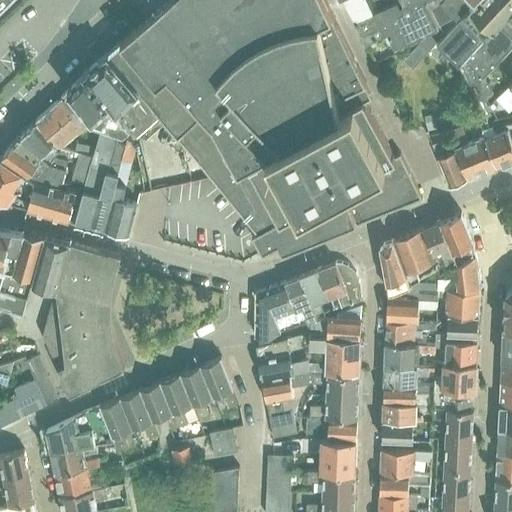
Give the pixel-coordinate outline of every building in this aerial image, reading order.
[(168,0),(108,52),(160,112),(160,111),(203,162),(260,231),(263,229),(266,235),(257,240),(263,251),(289,237),(295,247),(423,196),(401,152),(395,155),(358,86),(366,82),(326,0),(168,0)] [(443,34),(459,16),(441,0),(342,0),(355,22),(376,12),(384,29),(388,27),(395,42),(432,25),(433,26),(443,34)] [(485,33),(511,5),(511,0),(473,0),(462,12),(459,16),(443,34),(437,41),(459,61),(461,59),(485,33)] [(462,12),(473,0),(441,0),(459,16),(462,12)] [(511,43),(511,5),(485,33),(461,59),(466,68),(472,78),(483,72),(486,71),(511,43)] [(387,34),(384,29),(376,12),(355,22),(365,45),(368,43),(387,34)] [(428,51),(437,41),(443,34),(433,26),(418,42),(428,51)] [(138,131),(160,112),(108,52),(85,72),(131,123),(138,131)] [(124,129),(131,123),(85,72),(68,90),(91,118),(103,123),(124,129)] [(493,93),(483,72),(472,78),(483,100),(486,99),(493,93)] [(511,81),(510,83),(497,98),(509,110),(511,105),(511,81)] [(62,144),(91,118),(68,90),(60,98),(61,99),(37,120),(55,140),(57,143),(62,144)] [(50,145),(55,140),(37,120),(16,139),(0,158),(35,179),(40,174),(44,169),(49,163),(58,150),(50,145)] [(492,126),(483,130),(486,138),(497,166),(511,160),(511,139),(508,129),(496,134),(492,126)] [(75,221),(104,229),(126,143),(116,141),(118,134),(103,128),(93,156),(91,164),(86,182),(75,221)] [(455,147),(456,148),(468,178),(497,166),(486,138),(483,130),(483,129),(477,131),(480,137),(455,147)] [(126,143),(104,229),(130,235),(138,202),(123,198),(134,147),(132,141),(127,137),(126,143)] [(468,178),(456,148),(444,153),(439,140),(432,143),(449,185),(468,178)] [(59,150),(58,150),(49,163),(44,169),(40,174),(35,179),(30,198),(27,208),(68,219),(76,190),(61,186),(68,161),(73,161),(75,150),(61,146),(59,150)] [(72,178),(86,182),(91,164),(93,156),(78,152),(72,178)] [(16,191),(30,198),(35,179),(0,158),(0,157),(0,201),(8,203),(16,191)] [(462,211),(440,220),(455,255),(475,245),(474,241),(462,211)] [(440,220),(423,227),(430,244),(432,244),(437,256),(440,263),(455,255),(440,220)] [(423,227),(393,239),(405,269),(437,256),(432,244),(430,244),(423,227)] [(0,258),(9,261),(6,269),(11,270),(15,259),(23,231),(0,229),(0,258)] [(15,259),(11,270),(24,274),(33,276),(46,233),(23,231),(15,259)] [(46,233),(33,276),(32,280),(56,287),(43,333),(70,392),(125,366),(121,357),(118,348),(115,336),(114,335),(114,333),(113,331),(111,330),(110,328),(109,327),(107,326),(104,324),(102,323),(99,322),(118,253),(101,248),(71,239),(46,233)] [(405,269),(393,239),(384,243),(381,247),(389,291),(398,289),(411,284),(405,269)] [(477,251),(475,245),(455,255),(457,260),(451,263),(458,279),(458,284),(480,286),(481,276),(477,251)] [(0,258),(0,262),(3,264),(6,269),(9,261),(0,258)] [(336,261),(318,267),(330,295),(338,291),(343,305),(351,302),(342,277),(351,273),(354,282),(360,281),(357,271),(354,267),(349,264),(343,261),(336,261)] [(318,267),(301,274),(312,302),(318,315),(325,312),(320,299),(330,295),(318,267)] [(28,293),(32,280),(33,276),(24,274),(11,270),(6,269),(2,285),(28,293)] [(362,298),(360,281),(354,282),(351,273),(342,277),(351,302),(362,298)] [(312,302),(301,274),(259,289),(257,290),(257,293),(256,334),(261,337),(318,315),(312,302)] [(447,312),(449,312),(479,314),(480,290),(457,288),(457,277),(438,277),(438,281),(439,295),(448,295),(447,312)] [(388,296),(387,320),(422,321),(423,316),(419,316),(419,307),(438,308),(439,295),(438,281),(418,280),(408,286),(408,297),(388,296)] [(0,302),(15,307),(24,310),(28,293),(2,285),(1,285),(0,284),(0,302)] [(449,312),(448,332),(448,333),(478,334),(479,314),(449,312)] [(311,336),(361,338),(361,317),(330,315),(311,322),(311,336)] [(437,322),(422,321),(387,320),(386,342),(415,343),(427,343),(427,336),(421,335),(422,328),(437,329),(437,322)] [(0,349),(18,343),(13,326),(0,330),(0,349)] [(511,327),(504,327),(502,380),(511,380),(511,327)] [(326,354),(360,355),(361,338),(311,336),(310,346),(327,347),(326,354)] [(257,346),(263,379),(294,373),(288,337),(257,346)] [(447,362),(476,363),(478,338),(436,337),(436,344),(436,346),(447,347),(447,362)] [(414,365),(419,365),(420,351),(431,352),(431,353),(436,353),(436,346),(436,344),(427,343),(415,343),(386,342),(386,364),(414,365)] [(39,353),(25,360),(24,360),(33,379),(45,403),(59,397),(39,353)] [(309,370),(312,370),(325,371),(359,372),(360,355),(326,354),(326,365),(321,365),(322,362),(310,361),(309,370)] [(222,355),(201,363),(214,395),(224,391),(230,405),(240,401),(234,386),(222,355)] [(310,359),(300,361),(302,371),(309,370),(310,361),(310,359)] [(0,380),(8,383),(14,361),(0,365),(0,380)] [(433,404),(444,405),(445,394),(474,395),(475,389),(476,363),(447,362),(444,361),(443,376),(434,376),(434,384),(434,390),(433,404)] [(201,363),(181,372),(193,403),(199,417),(209,414),(203,399),(214,395),(201,363)] [(423,365),(419,365),(414,365),(386,364),(385,382),(413,384),(417,384),(417,380),(413,380),(413,375),(434,375),(434,366),(423,365)] [(293,385),(314,381),(312,370),(309,370),(302,371),(294,373),(263,379),(272,424),(295,420),(293,407),(285,409),(283,398),(295,396),(293,385)] [(311,404),(310,415),(326,415),(358,417),(359,372),(325,371),(312,370),(314,381),(314,382),(328,382),(327,404),(311,404)] [(183,407),(193,403),(181,372),(161,380),(173,411),(179,426),(189,422),(183,407)] [(39,406),(45,403),(33,379),(14,388),(18,396),(32,390),(39,406)] [(165,414),(173,411),(161,380),(152,383),(153,384),(164,413),(165,414)] [(511,380),(502,380),(500,404),(511,404),(511,380)] [(413,391),(434,390),(434,384),(417,384),(413,384),(385,382),(384,400),(412,402),(413,391)] [(142,387),(121,395),(133,427),(143,423),(149,437),(160,433),(154,418),(155,418),(154,417),(142,388),(143,388),(142,387)] [(0,424),(39,406),(32,390),(18,396),(0,404),(0,424)] [(444,408),(448,408),(448,407),(472,408),(472,396),(474,396),(474,395),(445,394),(444,405),(444,408)] [(113,435),(114,438),(118,450),(129,445),(123,431),(133,427),(121,395),(100,404),(112,435),(113,435)] [(417,402),(412,402),(384,400),(383,418),(414,420),(421,420),(421,416),(417,416),(417,402)] [(100,404),(89,408),(96,442),(114,438),(112,435),(109,425),(100,404)] [(499,428),(511,428),(511,404),(500,404),(499,428)] [(448,408),(446,437),(472,438),(474,408),(472,408),(448,407),(448,408)] [(89,408),(47,429),(51,450),(96,442),(89,408)] [(329,425),(329,438),(357,439),(358,417),(326,415),(310,415),(308,415),(307,431),(317,432),(317,424),(329,425)] [(413,440),(414,420),(383,418),(383,439),(413,440)] [(297,431),(295,420),(272,424),(274,436),(297,431)] [(210,431),(213,443),(236,438),(234,426),(210,431)] [(511,428),(499,428),(498,450),(511,451),(511,428)] [(446,437),(445,467),(471,468),(472,438),(446,437)] [(236,438),(213,443),(215,454),(238,450),(236,438)] [(322,438),(321,470),(355,471),(357,439),(329,438),(322,438)] [(51,450),(56,472),(101,464),(99,457),(86,459),(85,453),(98,451),(96,442),(51,450)] [(192,459),(191,455),(189,444),(173,448),(176,462),(192,459)] [(0,453),(0,456),(5,479),(30,474),(25,448),(0,453)] [(382,448),(381,471),(414,472),(414,471),(415,457),(432,458),(432,450),(414,449),(382,448)] [(511,451),(498,450),(497,478),(511,478),(511,451)] [(268,453),(268,465),(292,466),(292,454),(268,453)] [(56,472),(60,494),(93,488),(105,485),(104,479),(100,480),(98,473),(103,473),(101,464),(56,472)] [(206,511),(230,511),(237,511),(240,465),(208,471),(206,511)] [(268,465),(267,477),(291,478),(292,466),(268,465)] [(445,467),(444,496),(469,497),(471,468),(445,467)] [(324,481),(323,492),(355,493),(355,471),(321,470),(308,470),(308,480),(324,481)] [(381,471),(381,493),(409,494),(409,481),(421,481),(421,495),(430,495),(431,472),(414,471),(414,472),(381,471)] [(5,479),(10,505),(35,499),(30,474),(5,479)] [(267,477),(267,489),(291,490),(291,478),(267,477)] [(511,511),(511,478),(497,478),(494,511),(511,511)] [(93,488),(60,494),(63,511),(83,511),(98,510),(96,500),(108,497),(106,486),(93,488)] [(267,489),(266,501),(290,502),(291,490),(267,489)] [(307,502),(306,511),(353,511),(355,493),(323,492),(323,503),(307,502)] [(381,493),(379,511),(409,511),(408,511),(408,507),(417,507),(418,495),(409,494),(381,493)] [(444,496),(442,511),(468,511),(469,497),(444,496)] [(0,506),(0,511),(38,511),(35,499),(10,505),(0,506)] [(289,511),(290,502),(266,501),(265,511),(289,511)]
